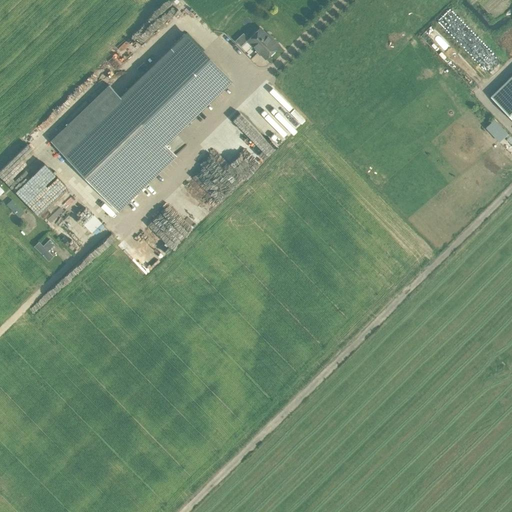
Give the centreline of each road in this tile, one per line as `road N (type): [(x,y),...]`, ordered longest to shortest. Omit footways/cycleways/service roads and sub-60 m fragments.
road 1 (track): [(511,181),(179,511)]
road 2 (track): [(341,0),(195,139),(189,168),(120,230)]
road 3 (unknown): [(114,217),(0,333)]
